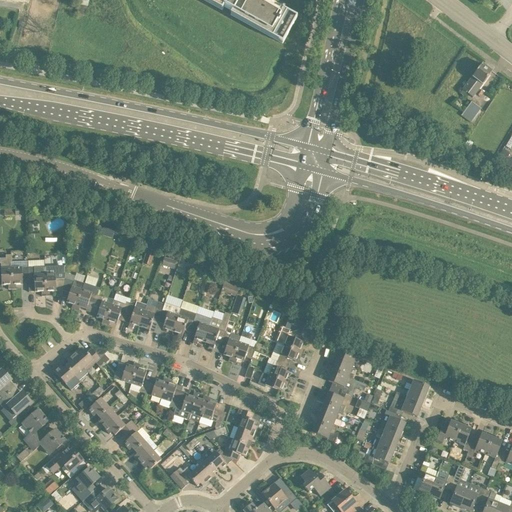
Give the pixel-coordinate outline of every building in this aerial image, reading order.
[(224,7),(232,12),(230,16),(282,45),(297,18),(263,0),(201,0),(222,11),(224,7)] [(473,98),(492,72),(482,65),(460,94),(464,96),(466,93),(473,98)] [(480,109),(471,102),(461,116),(470,123),(480,109)] [(497,163),(505,167),(511,157),(503,153),(497,163)] [(73,222),(81,224),(83,217),(75,215),(73,222)] [(148,247),(144,246),(141,245),(139,250),(145,253),(148,247)] [(149,266),(154,251),(148,249),(143,264),(149,266)] [(11,269),(10,256),(5,256),(5,259),(0,259),(1,286),(8,286),(8,290),(12,290),(11,269)] [(161,266),(173,270),(176,262),(164,258),(161,266)] [(44,275),(45,297),(49,297),(49,292),(62,292),(64,280),(65,274),(65,267),(44,268),(44,275)] [(28,280),(28,268),(11,269),(12,290),(16,290),(16,285),(22,285),(22,280),(28,280)] [(34,276),(34,268),(28,268),(28,280),(34,280),(35,293),(41,292),(42,297),(45,297),(44,275),(34,276)] [(75,277),(65,274),(64,280),(62,292),(63,292),(69,294),(66,303),(73,305),(71,310),(75,311),(84,284),(83,284),(73,281),(75,277)] [(97,296),(99,289),(84,284),(75,311),(79,312),(80,308),(86,310),(86,311),(92,313),(97,296)] [(235,298),(238,290),(239,288),(234,286),(231,296),(235,298)] [(166,301),(181,307),(184,299),(169,293),(166,301)] [(112,305),(111,305),(101,302),(103,298),(97,296),(92,313),(97,315),(96,318),(103,320),(101,325),(105,326),(112,305)] [(244,299),(238,296),(235,303),(242,305),(244,299)] [(113,301),(111,305),(112,305),(105,326),(109,327),(110,323),(116,325),(118,320),(123,322),(129,304),(125,302),(125,304),(113,301)] [(129,304),(123,322),(129,324),(128,329),(132,330),(134,326),(139,328),(146,306),(136,302),(136,303),(130,301),(129,304)] [(162,310),(163,311),(159,323),(164,325),(161,334),(165,335),(167,331),(173,332),(178,316),(168,313),(170,307),(164,305),(162,310)] [(163,311),(162,310),(157,308),(157,309),(146,306),(139,328),(145,329),(143,334),(148,335),(153,321),(159,323),(163,311)] [(193,321),(196,315),(180,309),(178,316),(173,332),(178,334),(177,339),(181,340),(184,331),(190,333),(194,322),(193,321)] [(221,344),(225,333),(224,332),(230,315),(224,313),(222,321),(212,318),(211,320),(212,320),(204,343),(209,345),(208,349),(212,351),(215,342),(221,344)] [(198,341),(204,343),(212,320),(211,320),(196,315),(193,321),(194,322),(190,333),(195,335),(192,344),(197,346),(198,341)] [(289,331),(284,346),(303,354),(305,351),(300,349),(299,341),(301,336),(289,331)] [(232,363),(239,343),(229,340),(231,335),(225,333),(221,344),(227,346),(223,356),(230,358),(228,362),(232,363)] [(251,360),(252,355),(255,349),(239,343),(232,363),(236,365),(237,360),(243,362),(245,358),(251,360)] [(303,354),(284,346),(277,362),(288,366),(291,361),(295,363),(298,356),(302,358),(303,354)] [(104,355),(108,352),(98,349),(94,353),(100,359),(105,355),(104,355)] [(76,353),(87,366),(89,369),(100,359),(94,353),(92,350),(87,354),(84,351),(81,354),(79,351),(76,353)] [(340,352),(336,362),(352,369),(354,363),(358,365),(360,359),(339,351),(339,352),(340,352)] [(76,376),(87,366),(76,353),(66,362),(69,364),(67,366),(76,376)] [(273,367),(269,376),(289,384),(291,381),(286,379),(289,373),(286,372),(288,366),(277,362),(275,367),(273,367)] [(350,373),(352,369),(336,362),(333,372),(331,371),(331,372),(332,372),(351,380),(353,375),(350,373)] [(114,379),(121,381),(131,385),(138,365),(134,363),(133,368),(120,363),(114,379)] [(139,392),(145,394),(149,383),(143,381),(146,372),(140,370),(142,366),(138,365),(131,385),(141,388),(139,392)] [(54,372),(71,391),(81,382),(76,376),(67,366),(63,370),(61,367),(54,372)] [(244,378),(250,380),(254,369),(248,367),(244,378)] [(0,401),(14,389),(9,383),(11,381),(2,370),(0,372),(0,401)] [(351,380),(332,372),(328,382),(332,384),(328,393),(343,399),(347,390),(348,386),(363,392),(366,386),(356,382),(351,380)] [(269,376),(265,386),(281,392),(283,386),(288,388),(289,384),(269,376)] [(149,383),(145,394),(161,400),(168,379),(164,378),(163,383),(156,381),(155,385),(149,383)] [(168,379),(161,400),(170,403),(169,408),(175,410),(181,392),(175,390),(176,387),(170,385),(171,381),(168,379)] [(411,385),(409,391),(425,398),(429,387),(410,380),(408,384),(411,385)] [(96,399),(104,392),(99,387),(92,394),(96,399)] [(0,406),(3,410),(7,406),(16,416),(31,403),(22,393),(20,395),(14,389),(0,401),(0,406)] [(118,400),(123,396),(119,391),(114,395),(118,400)] [(396,392),(394,397),(421,408),(425,398),(409,391),(407,397),(396,392)] [(196,399),(198,395),(194,393),(192,398),(187,396),(187,394),(181,392),(175,410),(173,416),(188,421),(191,415),(196,399)] [(341,405),(344,399),(343,399),(328,393),(324,403),(344,411),(345,407),(341,405)] [(78,406),(82,411),(96,399),(92,394),(78,406)] [(123,396),(118,400),(122,405),(127,401),(123,396)] [(196,399),(191,415),(201,418),(207,398),(204,397),(202,401),(196,399)] [(401,412),(417,418),(421,408),(394,397),(390,407),(388,412),(391,413),(400,417),(401,412)] [(207,398),(201,418),(216,424),(220,412),(214,410),(216,406),(210,404),(211,399),(207,398)] [(99,418),(109,409),(101,399),(88,411),(94,417),(96,415),(99,418)] [(370,404),(358,400),(355,408),(367,412),(370,404)] [(324,403),(324,404),(320,414),(336,420),(338,414),(342,415),(344,411),(324,403)] [(117,418),(109,409),(99,418),(101,421),(99,423),(104,429),(117,418)] [(261,418),(254,415),(239,409),(236,417),(240,423),(238,429),(254,435),(261,418)] [(29,446),(41,436),(37,432),(48,422),(38,411),(22,425),(31,435),(24,441),(29,446)] [(216,424),(221,425),(222,426),(226,414),(220,412),(216,424)] [(384,421),(382,426),(401,434),(405,424),(398,421),(400,417),(391,413),(390,418),(388,423),(384,421)] [(320,414),(316,423),(316,424),(335,432),(336,431),(337,429),(337,427),(334,425),(336,420),(320,414)] [(225,424),(230,426),(233,417),(228,415),(225,424)] [(125,435),(135,426),(131,422),(125,427),(117,418),(104,429),(109,435),(112,433),(115,436),(121,430),(125,435)] [(445,439),(453,443),(461,426),(459,425),(457,421),(453,423),(450,422),(447,430),(442,428),(437,440),(443,443),(445,439)] [(228,435),(225,428),(220,429),(221,425),(216,424),(214,428),(215,431),(219,430),(221,436),(222,436),(227,437),(228,436),(228,435)] [(335,432),(316,424),(312,434),(328,440),(330,434),(334,435),(335,432)] [(463,451),(467,453),(468,453),(473,441),(468,439),(471,430),(468,429),(467,425),(463,427),(461,426),(453,443),(464,447),(463,451)] [(139,431),(135,426),(125,435),(130,439),(124,445),(129,451),(132,448),(135,451),(145,442),(137,433),(139,431)] [(397,444),(401,435),(401,434),(382,426),(380,431),(384,433),(382,438),(397,444)] [(251,443),(254,435),(238,429),(234,440),(246,445),(248,441),(251,443)] [(45,440),(41,436),(29,446),(34,452),(44,443),(53,453),(65,442),(55,430),(45,440)] [(162,435),(167,439),(171,434),(166,430),(162,435)] [(215,431),(213,432),(215,438),(221,436),(219,430),(215,431)] [(473,441),(468,453),(467,453),(466,457),(471,459),(472,455),(473,456),(475,451),(485,455),(492,438),(489,437),(488,433),(484,435),(481,434),(479,443),(473,441)] [(177,438),(171,434),(167,439),(173,443),(177,438)] [(499,465),(504,453),(499,451),(502,442),(499,441),(498,437),(494,439),(492,438),(485,455),(495,459),(494,463),(493,462),(490,469),(496,471),(498,465),(499,465)] [(376,442),(374,446),(374,447),(393,455),(397,444),(382,438),(379,443),(376,442)] [(194,448),(199,444),(195,439),(190,443),(194,448)] [(246,445),(234,440),(229,451),(225,450),(223,454),(228,458),(237,462),(240,456),(245,458),(248,450),(245,449),(246,445)] [(153,452),(145,442),(135,451),(137,454),(134,457),(140,463),(153,452)] [(190,452),(194,448),(190,443),(185,447),(190,452)] [(393,455),(374,447),(374,446),(365,443),(363,448),(371,451),(368,457),(365,459),(364,461),(373,465),(375,459),(389,465),(393,455)] [(505,463),(511,466),(511,446),(509,455),(504,453),(499,465),(504,467),(505,463)] [(202,456),(206,461),(215,471),(218,468),(220,471),(227,466),(215,453),(211,448),(202,456)] [(25,450),(16,458),(20,463),(30,455),(25,450)] [(61,463),(69,473),(83,461),(73,450),(64,458),(60,453),(45,466),(51,472),(61,463)] [(161,461),(153,452),(140,463),(145,469),(148,467),(151,470),(161,461)] [(215,471),(206,461),(197,469),(208,482),(214,476),(212,474),(215,471)] [(454,493),(450,505),(460,509),(470,485),(460,481),(465,468),(458,465),(454,477),(449,491),(454,493)] [(426,474),(428,468),(422,466),(417,478),(423,480),(418,492),(428,496),(435,478),(426,474)] [(197,469),(192,474),(187,468),(182,472),(179,469),(170,477),(182,490),(188,485),(188,484),(191,481),(197,487),(200,484),(202,487),(208,482),(197,469)] [(83,502),(93,493),(96,490),(92,485),(98,479),(89,469),(77,480),(80,483),(75,488),(81,494),(78,496),(83,502)] [(320,497),(331,488),(317,471),(313,475),(309,470),(300,478),(305,484),(302,486),(308,493),(313,490),(320,497)] [(428,496),(439,500),(444,489),(449,491),(454,477),(448,475),(446,482),(435,478),(428,496)] [(43,487),(50,495),(59,486),(52,478),(43,487)] [(274,485),(262,495),(275,510),(279,506),(281,504),(286,509),(293,503),(293,502),(296,499),(286,487),(280,492),(274,485)] [(480,503),(486,491),(470,485),(460,509),(468,511),(471,511),(475,502),(480,503)] [(96,490),(93,493),(83,502),(88,507),(91,505),(96,511),(101,507),(105,511),(117,500),(107,490),(101,495),(96,490)] [(345,491),(342,493),(331,502),(338,511),(355,511),(352,508),(356,504),(345,491)] [(495,511),(499,503),(493,501),(496,495),(486,491),(480,503),(486,506),(483,511),(495,511)] [(55,501),(49,496),(43,501),(49,507),(55,501)] [(296,510),(301,506),(297,500),(294,503),(292,505),(296,510)] [(499,503),(495,511),(511,511),(511,500),(509,507),(499,503)]
